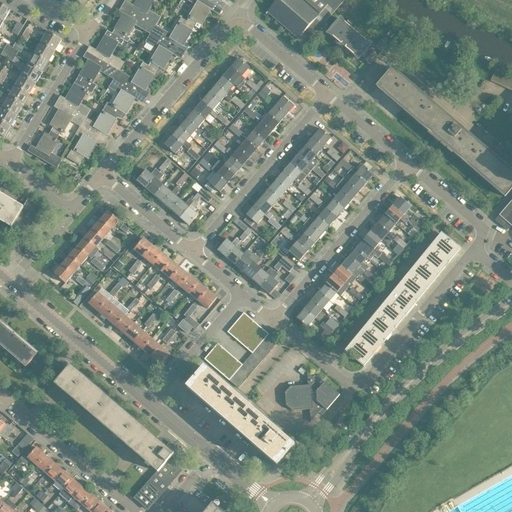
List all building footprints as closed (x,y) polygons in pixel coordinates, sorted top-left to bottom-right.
[(130,11),(155,26),(155,25),(160,17),(149,10),(154,0),(139,0),(135,6),(133,5),(133,6),(135,7),(132,12),(130,11)] [(211,9),(214,4),(206,0),(186,0),(195,5),(187,17),(188,18),(186,21),(185,22),(193,27),(194,26),(199,29),(202,25),(200,23),(209,8),(211,10),(211,9)] [(296,40),(304,47),(344,0),(301,0),(301,1),(299,0),(276,0),(265,13),(266,14),(269,11),(299,37),(296,40)] [(0,3),(0,17),(4,20),(10,9),(0,3)] [(114,29),(112,33),(123,40),(127,42),(129,37),(128,37),(135,25),(150,33),(155,26),(130,11),(127,16),(123,13),(123,14),(125,15),(116,30),(114,29)] [(155,26),(150,33),(176,49),(179,44),(183,46),(181,45),(190,29),(192,31),(192,30),(193,27),(185,22),(186,21),(181,18),(171,35),(155,25),(155,26)] [(329,33),(350,52),(357,58),(370,44),(341,19),(329,33)] [(30,21),(28,26),(34,30),(37,25),(30,21)] [(17,22),(15,27),(21,30),(23,25),(17,22)] [(21,30),(15,27),(12,32),(17,35),(21,30)] [(27,27),(24,32),(30,36),(33,31),(27,27)] [(47,31),(41,42),(55,50),(61,40),(47,31)] [(98,52),(95,57),(119,71),(124,62),(111,55),(118,43),(121,44),(123,40),(112,33),(107,31),(105,34),(105,35),(107,36),(98,51),(96,50),(95,50),(98,52)] [(30,36),(24,32),(21,37),(27,41),(30,36)] [(150,33),(145,42),(157,49),(150,61),(151,62),(149,66),(156,70),(158,67),(163,70),(164,69),(162,68),(170,53),(173,54),(171,52),(174,48),(175,49),(176,49),(150,33)] [(376,47),(381,52),(388,44),(382,39),(376,47)] [(41,42),(34,53),(49,61),(55,50),(41,42)] [(7,44),(4,49),(10,53),(12,48),(7,44)] [(12,48),(10,53),(15,56),(18,51),(12,48)] [(1,54),(6,58),(10,53),(4,49),(1,54)] [(364,60),(370,65),(377,56),(372,51),(364,60)] [(10,53),(6,58),(12,61),(15,56),(10,53)] [(34,53),(28,64),(42,72),(44,72),(47,68),(46,66),(49,61),(34,53)] [(82,70),(76,79),(94,89),(96,86),(96,85),(93,84),(100,71),(114,79),(119,71),(95,57),(92,62),(88,59),(88,60),(90,61),(84,71),(82,70)] [(239,58),(231,67),(242,76),(250,68),(239,58)] [(28,64),(22,74),(36,83),(42,72),(28,64)] [(119,71),(114,79),(138,93),(140,88),(145,91),(145,90),(143,89),(152,74),(154,75),(154,74),(156,70),(149,66),(146,70),(141,67),(133,79),(119,71)] [(231,67),(224,75),(235,85),(242,76),(231,67)] [(505,197),(511,188),(511,187),(511,175),(390,70),(376,86),(505,197)] [(490,81),(496,83),(501,73),(495,70),(490,81)] [(496,83),(501,86),(506,75),(501,73),(496,83)] [(22,74),(15,85),(29,94),(36,83),(22,74)] [(224,75),(216,84),(231,97),(234,93),(231,90),(235,85),(224,75)] [(501,86),(506,88),(511,77),(506,75),(501,86)] [(66,107),(85,118),(86,118),(91,110),(81,104),(88,91),(91,93),(94,89),(76,79),(65,99),(69,102),(66,107)] [(114,79),(109,87),(119,94),(112,106),(107,103),(105,107),(118,115),(123,118),(126,114),(124,112),(132,97),(135,98),(133,97),(136,92),(137,93),(138,93),(114,79)] [(254,83),(251,87),(256,92),(259,88),(254,83)] [(216,84),(209,93),(220,102),(224,97),(230,102),(231,100),(236,104),(239,101),(234,97),(233,98),(231,97),(216,84)] [(15,85),(9,96),(23,105),(29,94),(15,85)] [(265,86),(262,90),(266,94),(267,94),(270,90),(265,86)] [(258,94),(263,98),(266,94),(262,90),(258,94)] [(201,101),(212,111),(217,114),(224,106),(220,102),(209,93),(201,101)] [(266,94),(263,98),(268,102),(271,99),(266,94)] [(9,96),(2,107),(17,115),(23,105),(9,96)] [(276,105),(287,115),(294,106),(283,96),(276,105)] [(253,100),(247,107),(251,111),(257,104),(253,100)] [(201,101),(194,110),(205,119),(212,111),(201,101)] [(239,101),(236,104),(241,109),(244,105),(239,101)] [(268,114),(279,123),(287,115),(276,105),(268,114)] [(2,107),(0,111),(0,120),(10,126),(17,115),(2,107)] [(53,127),(51,131),(58,136),(61,132),(63,133),(71,121),(80,126),(81,126),(85,118),(66,107),(63,112),(59,109),(58,109),(61,111),(52,126),(50,124),(49,125),(53,127)] [(86,118),(85,118),(81,126),(100,137),(102,132),(107,135),(105,133),(114,118),(116,120),(116,119),(118,115),(105,107),(95,123),(86,118)] [(244,111),(249,115),(252,111),(251,111),(247,107),(244,111)] [(194,110),(187,119),(198,128),(205,119),(194,110)] [(252,111),(249,115),(254,119),(257,116),(252,111)] [(261,122),(272,132),(279,123),(268,114),(261,122)] [(225,118),(221,122),(226,126),(230,122),(225,118)] [(187,119),(179,127),(190,137),(194,132),(199,135),(202,132),(198,128),(187,119)] [(10,126),(0,120),(0,134),(4,137),(4,136),(6,137),(9,132),(8,130),(10,126)] [(253,131),(264,140),(272,132),(261,122),(253,131)] [(229,128),(234,132),(237,129),(232,124),(229,128)] [(68,158),(71,160),(79,165),(84,156),(87,158),(88,158),(86,157),(94,142),(97,143),(97,142),(95,141),(97,137),(99,138),(100,137),(81,126),(80,126),(75,135),(81,138),(74,150),(73,149),(68,158)] [(172,136),(183,145),(188,150),(191,146),(186,141),(190,137),(179,127),(172,136)] [(320,128),(313,137),(324,146),(331,138),(320,128)] [(237,129),(234,132),(239,137),(242,133),(237,129)] [(58,136),(51,131),(48,135),(45,133),(44,133),(47,134),(38,149),(36,148),(35,149),(40,151),(37,156),(57,168),(62,159),(51,153),(59,141),(56,139),(58,136)] [(202,135),(207,139),(210,135),(205,131),(202,135)] [(246,140),(257,149),(264,140),(253,131),(246,140)] [(210,135),(207,139),(212,143),(215,139),(210,135)] [(183,145),(172,136),(164,145),(175,154),(183,145)] [(313,137),(305,146),(316,155),(324,146),(313,137)] [(239,148),(250,158),(257,149),(246,140),(239,148)] [(214,145),(219,150),(222,146),(217,141),(214,145)] [(225,152),(231,157),(242,166),(250,158),(239,148),(235,153),(229,148),(227,150),(222,146),(219,150),(224,154),(225,152)] [(305,146),(298,154),(313,168),(315,166),(317,164),(312,160),(316,155),(305,146)] [(187,152),(192,156),(195,152),(190,148),(187,152)] [(327,153),(332,157),(335,153),(330,149),(327,153)] [(195,152),(192,156),(197,160),(200,157),(195,152)] [(335,153),(332,157),(337,161),(340,157),(335,153)] [(298,154),(291,163),(306,176),(312,170),(317,174),(320,170),(315,166),(313,168),(298,154)] [(231,157),(224,166),(235,175),(242,166),(231,157)] [(167,159),(163,164),(167,167),(171,162),(167,159)] [(199,162),(204,167),(207,163),(202,159),(199,162)] [(339,163),(344,167),(347,164),(346,162),(342,159),(339,163)] [(207,163),(204,167),(209,171),(212,167),(207,163)] [(283,172),(294,181),(299,185),(300,183),(306,176),(291,163),(283,172)] [(167,167),(163,164),(159,169),(162,172),(167,167)] [(326,164),(322,169),(327,173),(331,168),(327,165),(326,164)] [(344,167),(349,172),(351,170),(352,168),(347,164),(344,167)] [(355,174),(366,183),(374,174),(363,165),(355,174)] [(224,166),(216,174),(227,184),(235,175),(224,166)] [(193,169),(190,174),(195,179),(201,173),(195,168),(193,169)] [(136,181),(145,188),(155,177),(151,174),(146,170),(136,181)] [(320,170),(317,174),(322,178),(325,175),(320,170)] [(348,182),(359,192),(366,183),(355,174),(351,170),(349,172),(347,174),(352,178),(348,182)] [(276,180),(287,190),(294,181),(283,172),(276,180)] [(184,173),(180,178),(184,182),(188,177),(184,173)] [(77,174),(72,180),(76,183),(80,177),(77,174)] [(227,184),(216,174),(209,183),(220,192),(227,184)] [(145,188),(154,196),(163,185),(159,181),(155,177),(145,188)] [(324,180),(329,185),(332,181),(327,177),(324,180)] [(184,182),(180,178),(176,183),(180,187),(184,182)] [(268,189),(279,198),(287,190),(276,180),(268,189)] [(332,181),(329,185),(334,189),(337,185),(332,181)] [(341,191),(352,200),(359,192),(348,182),(341,191)] [(300,183),(299,185),(297,187),(302,191),(305,187),(300,183)] [(154,196),(162,203),(172,192),(163,185),(154,196)] [(162,203),(171,210),(180,199),(176,195),(180,190),(177,186),(172,192),(162,203)] [(305,187),(302,191),(307,196),(310,192),(305,187)] [(201,196),(201,197),(208,203),(212,197),(202,188),(197,193),(201,196)] [(261,197),(272,207),(279,198),(268,189),(261,197)] [(333,200),(344,209),(352,200),(341,191),(333,200)] [(197,201),(201,197),(201,196),(197,193),(193,198),(197,201)] [(309,197),(314,202),(318,198),(313,194),(309,197)] [(21,209),(0,196),(0,220),(11,227),(21,209)] [(321,204),(337,218),(344,209),(333,200),(328,196),(323,202),(321,204)] [(269,219),(271,218),(273,216),(268,212),(272,207),(261,197),(254,206),(265,215),(269,219)] [(400,197),(393,206),(404,215),(411,206),(400,197)] [(318,198),(314,202),(319,206),(321,204),(323,202),(318,198)] [(11,227),(8,233),(21,241),(29,229),(33,231),(33,230),(31,229),(43,209),(45,210),(45,209),(27,199),(21,209),(11,227)] [(171,210),(180,218),(189,207),(185,203),(180,199),(171,210)] [(282,204),(287,208),(291,205),(286,200),(282,204)] [(511,200),(495,220),(507,230),(511,226),(511,200)] [(318,217),(329,226),(337,218),(321,204),(319,206),(318,208),(323,212),(318,217)] [(291,205),(287,208),(292,213),(296,209),(291,205)] [(257,224),(265,215),(254,206),(246,215),(257,224)] [(393,206),(385,214),(396,224),(400,219),(406,224),(409,220),(404,215),(393,206)] [(189,207),(180,218),(188,225),(198,214),(193,210),(189,207)] [(108,211),(100,220),(111,229),(119,220),(108,211)] [(295,214),(300,219),(303,215),(298,211),(295,214)] [(385,214),(378,223),(389,232),(396,224),(385,214)] [(300,219),(305,223),(306,221),(322,235),(329,226),(318,217),(314,222),(310,218),(308,219),(303,215),(300,219)] [(268,221),(273,226),(276,222),(271,218),(269,219),(268,221)] [(408,223),(413,227),(416,223),(411,219),(408,223)] [(100,220),(93,229),(103,238),(111,229),(100,220)] [(308,229),(303,234),(314,244),(322,235),(306,221),(305,223),(303,225),(308,229)] [(276,222),(273,226),(278,230),(281,226),(276,222)] [(378,223),(370,232),(381,241),(386,236),(391,241),(394,237),(389,232),(378,223)] [(416,223),(413,227),(418,231),(421,227),(416,223)] [(120,228),(126,233),(129,229),(123,224),(120,228)] [(248,228),(244,233),(248,236),(252,231),(248,228)] [(280,232),(285,236),(288,232),(283,228),(280,232)] [(93,229),(85,238),(96,247),(103,238),(93,229)] [(288,232),(285,236),(290,240),(293,237),(288,232)] [(370,232),(363,240),(380,255),(382,253),(379,251),(380,249),(377,246),(381,241),(370,232)] [(248,236),(244,233),(239,238),(243,241),(248,236)] [(303,234),(296,243),(307,252),(314,244),(303,234)] [(444,235),(347,353),(363,366),(460,248),(444,235)] [(393,240),(398,244),(401,240),(396,236),(393,240)] [(85,238),(77,247),(88,256),(96,247),(85,238)] [(134,249),(143,257),(152,246),(143,238),(134,249)] [(226,257),(235,246),(240,241),(236,238),(231,243),(227,239),(217,250),(226,257)] [(106,244),(111,249),(115,245),(110,240),(106,244)] [(363,240),(355,249),(366,258),(370,261),(375,256),(377,258),(378,257),(383,261),(387,257),(382,253),(380,255),(363,240)] [(401,240),(398,244),(403,248),(406,245),(401,240)] [(265,243),(261,248),(265,251),(269,246),(265,243)] [(307,252),(296,243),(289,251),(300,261),(307,252)] [(115,245),(111,249),(117,253),(120,249),(115,245)] [(143,257),(152,264),(161,253),(152,246),(143,257)] [(226,257),(234,265),(244,254),(235,246),(226,257)] [(77,247),(69,256),(80,265),(88,256),(77,247)] [(265,251),(261,248),(256,253),(260,256),(265,251)] [(234,265),(243,272),(257,256),(253,253),(253,254),(248,249),(244,254),(234,265)] [(355,249),(348,257),(364,271),(368,268),(362,263),(366,258),(355,249)] [(152,264),(162,272),(171,261),(161,253),(152,264)] [(69,256),(62,265),(73,274),(80,265),(69,256)] [(243,272),(252,280),(261,269),(256,265),(261,259),(257,256),(243,272)] [(282,257),(278,262),(282,266),(286,261),(282,257)] [(348,257),(341,266),(352,275),(356,271),(361,275),(364,271),(348,257)] [(387,257),(383,261),(388,266),(392,262),(387,257)] [(91,262),(96,267),(100,262),(94,258),(91,262)] [(138,260),(133,265),(137,269),(142,263),(138,260)] [(118,261),(113,267),(118,271),(123,266),(118,261)] [(162,272),(171,279),(180,268),(171,261),(162,272)] [(282,266),(288,272),(293,267),(286,261),(282,266)] [(100,262),(96,267),(101,271),(105,267),(100,262)] [(278,271),(282,266),(278,262),(274,267),(278,271)] [(73,274),(62,265),(54,274),(65,283),(73,274)] [(137,269),(133,265),(129,271),(133,274),(137,269)] [(341,266),(333,275),(348,287),(350,289),(353,285),(348,280),(352,275),(341,266)] [(252,280),(261,287),(270,276),(274,271),(270,267),(266,273),(261,269),(252,280)] [(171,279),(180,286),(189,275),(180,268),(171,279)] [(364,274),(369,278),(372,275),(367,270),(364,274)] [(270,276),(261,287),(269,295),(270,294),(274,289),(279,284),(274,279),(278,274),(274,271),(270,276)] [(90,274),(87,278),(93,283),(96,279),(90,274)] [(156,275),(152,280),(156,284),(160,278),(156,275)] [(180,286),(189,294),(198,283),(189,275),(180,286)] [(326,283),(337,293),(340,296),(348,287),(333,275),(326,283)] [(372,275),(369,278),(374,283),(377,279),(372,275)] [(75,280),(81,284),(84,280),(79,276),(75,280)] [(84,280),(81,284),(86,289),(90,285),(84,280)] [(156,284),(152,280),(147,286),(151,289),(156,284)] [(118,283),(113,289),(117,292),(122,287),(118,283)] [(189,294),(199,301),(207,290),(198,283),(189,294)] [(326,283),(318,292),(329,301),(337,293),(326,283)] [(349,291),(354,296),(357,292),(352,287),(349,291)] [(117,292),(113,289),(109,294),(113,298),(117,292)] [(174,289),(170,295),(174,298),(179,293),(174,289)] [(274,289),(270,294),(276,299),(280,294),(274,289)] [(207,290),(199,301),(208,309),(217,297),(207,290)] [(89,303),(97,311),(107,300),(98,292),(89,303)] [(318,292),(311,301),(322,310),(329,301),(318,292)] [(357,292),(354,296),(359,300),(362,296),(357,292)] [(174,298),(170,295),(166,300),(170,304),(174,298)] [(135,299),(131,304),(135,307),(140,302),(135,299)] [(97,311),(106,319),(116,308),(107,300),(97,311)] [(311,301),(304,309),(315,319),(322,310),(311,301)] [(135,307),(131,304),(126,309),(130,313),(135,307)] [(193,304),(188,310),(193,313),(197,307),(193,304)] [(334,309),(339,313),(342,309),(337,305),(334,309)] [(106,319),(115,326),(125,316),(116,308),(106,319)] [(315,319),(304,309),(296,318),(307,327),(315,319)] [(342,309),(339,313),(344,317),(347,313),(342,309)] [(193,313),(188,310),(184,315),(188,319),(193,313)] [(239,317),(250,326),(254,321),(244,313),(239,317)] [(153,314),(149,319),(153,323),(157,317),(153,314)] [(115,326),(124,334),(134,323),(125,316),(115,326)] [(235,322),(245,331),(250,326),(239,317),(235,322)] [(153,323),(149,319),(144,324),(148,328),(153,323)] [(178,326),(187,333),(192,328),(183,320),(178,326)] [(245,331),(250,335),(259,325),(254,321),(250,326),(245,331)] [(0,322),(0,344),(26,367),(37,354),(0,322)] [(235,322),(231,327),(241,336),(245,331),(235,322)] [(319,326),(324,330),(328,326),(323,322),(319,326)] [(124,334),(133,342),(143,331),(134,323),(124,334)] [(250,335),(255,339),(263,330),(259,325),(250,335)] [(328,326),(324,330),(325,330),(329,334),(333,331),(328,326)] [(227,332),(237,340),(241,336),(231,327),(227,332)] [(171,329),(167,335),(171,338),(175,333),(171,329)] [(263,330),(255,339),(261,343),(265,339),(268,334),(263,330)] [(329,334),(325,330),(315,342),(320,346),(329,334)] [(133,342),(142,350),(152,339),(143,331),(133,342)] [(237,340),(242,345),(250,335),(245,331),(241,336),(237,340)] [(265,339),(274,347),(278,342),(268,334),(265,339)] [(171,338),(167,335),(162,340),(166,343),(171,338)] [(242,345),(247,349),(255,339),(250,335),(242,345)] [(142,350),(151,357),(161,346),(152,339),(142,350)] [(253,353),(257,348),(261,343),(255,339),(247,349),(252,353),(253,353)] [(261,343),(270,351),(274,347),(265,339),(261,343)] [(215,357),(222,348),(217,343),(210,352),(213,355),(215,357)] [(257,348),(266,356),(270,351),(261,343),(257,348)] [(161,346),(151,357),(160,365),(170,354),(161,346)] [(216,358),(219,360),(220,361),(227,352),(222,348),(215,357),(216,358)] [(253,353),(262,361),(266,356),(257,348),(253,353)] [(204,359),(207,362),(213,355),(210,352),(204,359)] [(220,361),(222,363),(225,365),(232,356),(227,352),(220,361)] [(249,357),(258,365),(262,361),(253,353),(252,353),(249,357)] [(207,362),(210,364),(216,358),(215,357),(213,355),(207,362)] [(225,366),(228,368),(229,369),(237,360),(232,356),(225,365),(225,366)] [(245,362),(254,370),(258,365),(249,357),(245,362)] [(210,364),(213,367),(219,360),(216,358),(210,364)] [(213,367),(217,370),(222,363),(220,361),(219,360),(213,367)] [(229,369),(231,371),(235,374),(237,371),(241,366),(242,365),(237,360),(229,369)] [(245,362),(242,365),(241,366),(250,374),(254,370),(245,362)] [(217,370),(220,372),(225,366),(225,365),(222,363),(217,370)] [(55,383),(157,471),(158,472),(176,451),(169,444),(166,447),(158,440),(159,438),(156,436),(155,437),(71,365),(55,383)] [(220,372),(223,375),(228,368),(225,366),(220,372)] [(241,366),(237,371),(246,379),(250,374),(241,366)] [(189,386),(279,464),(295,446),(232,391),(205,367),(189,386)] [(223,375),(226,378),(231,371),(229,369),(228,368),(223,375)] [(226,378),(229,380),(233,376),(235,374),(231,371),(226,378)] [(235,374),(233,376),(242,384),(246,379),(237,371),(235,374)] [(322,415),(339,395),(324,382),(322,385),(307,372),(308,385),(290,386),(285,393),(286,405),(292,410),(310,409),(310,422),(319,412),(322,415)] [(233,376),(229,380),(238,388),(242,384),(233,376)] [(0,419),(0,435),(5,439),(14,429),(7,423),(6,425),(0,419)] [(18,445),(15,448),(21,453),(23,450),(18,445)] [(30,460),(36,465),(45,455),(36,447),(31,453),(27,450),(20,459),(26,464),(30,460)] [(21,453),(15,448),(12,452),(18,456),(21,453)] [(36,465),(46,473),(54,463),(45,455),(36,465)] [(2,463),(0,465),(0,467),(5,471),(8,468),(11,464),(6,459),(2,463)] [(168,460),(145,487),(135,498),(148,509),(157,498),(181,471),(168,460)] [(46,473),(55,481),(63,471),(54,463),(46,473)] [(8,472),(12,476),(19,468),(15,464),(8,472)] [(55,481),(64,489),(73,479),(63,471),(55,481)] [(26,478),(21,483),(25,486),(29,480),(26,478)] [(64,489),(73,497),(82,486),(73,479),(64,489)] [(14,491),(18,494),(23,488),(19,486),(14,491)] [(73,497),(82,504),(91,494),(82,486),(73,497)] [(44,493),(39,499),(43,502),(48,496),(44,493)] [(82,504),(90,511),(91,511),(100,502),(91,494),(82,504)] [(29,504),(33,507),(38,501),(34,498),(29,504)] [(0,511),(12,511),(13,511),(17,507),(8,499),(4,503),(0,507),(0,511)] [(38,501),(33,507),(36,510),(41,504),(38,501)] [(91,511),(107,511),(109,510),(100,502),(91,511)]
